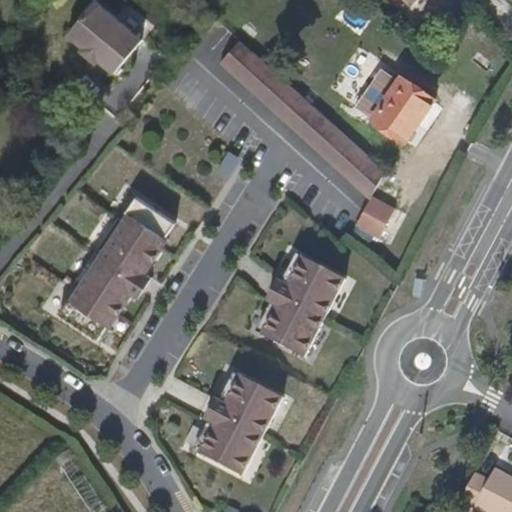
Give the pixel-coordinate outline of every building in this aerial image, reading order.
[(115,75),(143,41),(97,3),(69,37),(84,49),(82,52),(84,54),(86,51),(98,60),(95,63),(97,65),(100,62),(115,75)] [(284,86),(239,44),(219,65),(368,204),(369,201),(382,177),(284,86)] [(95,63),(98,60),(86,51),(84,54),(95,63)] [(373,117),(409,140),(435,101),(399,78),(373,117)] [(68,300),(58,315),(98,341),(107,327),(110,328),(133,293),(139,297),(152,278),(145,274),(169,239),(166,238),(176,223),(137,197),(127,212),(129,213),(124,222),(120,219),(72,291),(76,293),(70,302),(68,300)] [(368,204),(355,231),(379,243),(393,213),(369,201),(368,204)] [(274,305),(258,334),(305,359),(346,281),(300,256),(284,285),(278,282),(268,302),(274,305)] [(196,453),(243,477),(284,399),(237,375),(222,404),(216,401),(206,420),(212,424),(196,453)] [(476,472),(462,501),(472,506),(483,511),(511,511),(511,477),(496,468),(490,480),(476,472)] [(437,509),(442,511),(452,511),(456,507),(443,499),(437,509)]
